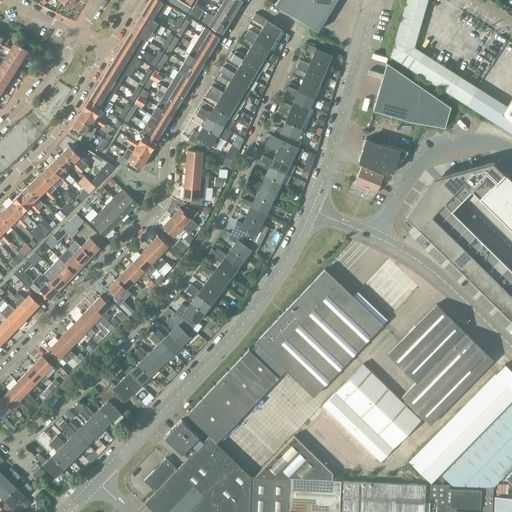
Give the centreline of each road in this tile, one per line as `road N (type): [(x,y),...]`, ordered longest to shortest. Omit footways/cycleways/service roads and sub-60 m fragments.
road 1 (residential): [(21,436),(160,301),(219,217),(296,37),(250,1)]
road 2 (residential): [(250,1),(167,142),(159,205),(0,375)]
road 3 (unclassified): [(94,479),(246,323),(311,210)]
road 4 (unclassified): [(311,210),(374,0)]
road 5 (unknown): [(439,277),(291,423)]
road 6 (residential): [(375,236),(403,187),(437,151),(481,141),(511,151)]
road 7 (unclassified): [(511,348),(439,277),(375,236)]
road 8 (residential): [(0,189),(53,136),(105,51)]
road 9 (residential): [(78,34),(0,126)]
